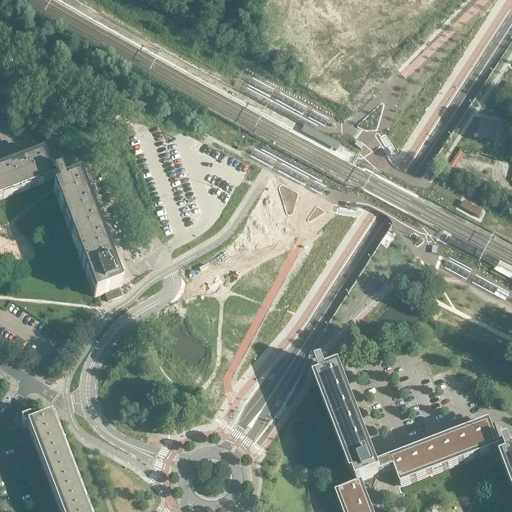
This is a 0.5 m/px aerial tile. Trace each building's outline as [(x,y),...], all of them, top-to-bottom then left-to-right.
[(101,16),(82,5),(79,9),(98,21),(101,16)] [(156,47),(137,36),(134,41),(153,51),(156,47)] [(185,63),(166,52),(163,57),(182,68),(185,63)] [(501,92),(506,96),(511,87),(511,84),(508,82),(501,92)] [(358,142),(355,146),(361,151),(364,146),(358,142)] [(41,154),(0,169),(0,200),(51,180),(41,154)] [(255,174),(264,178),(266,174),(258,169),(255,174)] [(60,189),(54,191),(95,298),(105,294),(108,302),(123,296),(115,277),(113,272),(115,271),(81,181),(65,187),(60,173),(55,176),(60,189)] [(464,202),(461,208),(479,218),(482,213),(464,202)] [(324,364),(317,367),(319,370),(322,379),(318,381),(346,453),(358,485),(338,492),(345,511),(370,511),(360,485),(363,484),(375,490),(377,486),(378,483),(376,482),(375,479),(380,478),(380,477),(376,469),(372,458),(374,457),(372,450),(346,382),(345,380),(343,381),(340,372),(329,377),(324,364)] [(86,511),(50,419),(40,422),(38,416),(20,423),(23,430),(27,428),(29,427),(61,511),(86,511)] [(511,435),(494,424),(502,446),(503,446),(508,459),(504,460),(503,460),(504,461),(511,480),(511,482),(511,435)] [(404,458),(391,463),(395,472),(401,486),(487,453),(497,449),(497,448),(493,438),(488,425),(404,458)] [(499,436),(493,438),(497,448),(502,446),(499,436)] [(388,474),(395,472),(391,463),(385,465),(376,469),(380,477),(388,474)]
